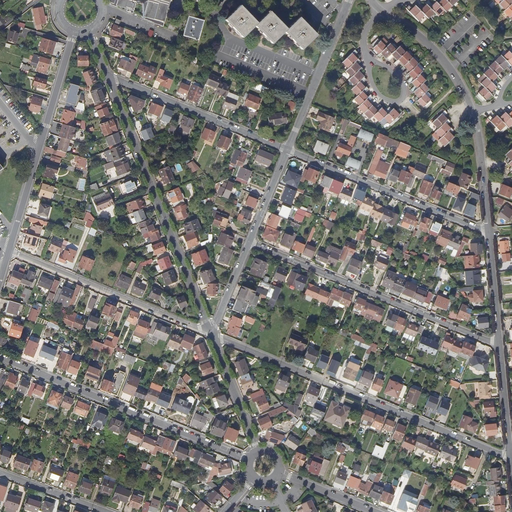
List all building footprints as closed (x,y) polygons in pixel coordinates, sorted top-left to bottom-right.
[(136,1),(131,0),(117,0),(116,5),(127,9),(127,11),(129,12),(129,10),(131,11),(130,13),(133,14),(136,1)] [(164,22),(170,0),(148,0),(144,16),(164,22)] [(439,0),(434,0),(436,2),(444,9),(445,11),(451,6),(445,0),(441,0),(441,1),(439,0)] [(502,0),(501,2),(499,3),(505,10),(511,2),(511,0),(502,0)] [(428,1),(426,3),(427,4),(434,12),(437,15),(444,9),(436,2),(432,5),(428,1)] [(423,8),(418,3),(415,6),(416,6),(424,15),(427,18),(434,12),(427,4),(423,8)] [(287,29),(280,22),(276,18),(270,11),(257,23),(251,16),(247,12),(240,5),(225,20),(231,26),(235,30),(242,37),(255,26),(261,33),(265,37),(272,44),(284,32),(291,38),(295,43),(301,49),(317,35),(310,28),(306,24),(300,17),(287,29)] [(38,25),(45,24),(42,6),(32,8),(36,27),(39,27),(38,25)] [(413,10),(410,12),(418,21),(424,15),(416,6),(413,10)] [(204,20),(188,16),(183,35),(198,40),(204,20)] [(122,30),(114,26),(110,34),(119,38),(122,30)] [(9,39),(16,42),(20,31),(12,28),(9,39)] [(57,40),(44,36),(40,49),(54,53),(57,40)] [(120,52),(124,43),(113,39),(109,47),(120,52)] [(371,45),(379,54),(380,52),(386,47),(378,39),(371,45)] [(383,55),(386,58),(396,50),(390,43),(386,47),(380,52),(383,55)] [(394,57),(397,60),(405,52),(399,46),(396,50),(386,58),(389,61),(394,57)] [(342,62),(349,68),(358,59),(354,56),(358,52),(355,50),(342,62)] [(401,62),(404,65),(412,58),(406,52),(405,52),(397,60),(394,63),(396,66),(401,62)] [(511,55),(511,54),(508,52),(502,58),(510,66),(511,63),(511,55)] [(36,60),(36,64),(40,65),(39,69),(48,72),(52,59),(35,54),(34,59),(36,60)] [(510,71),(511,69),(511,68),(510,66),(502,58),(500,56),(495,61),(502,69),(506,66),(510,71)] [(87,58),(77,58),(77,67),(87,67),(87,58)] [(407,69),(410,71),(416,65),(418,64),(412,58),(404,65),(407,69)] [(361,61),(359,59),(358,59),(349,68),(346,71),(352,77),(361,68),(358,65),(361,61)] [(131,64),(129,63),(121,60),(117,69),(122,71),(122,70),(132,74),(137,62),(132,60),(131,64)] [(499,72),(502,69),(495,61),(489,67),(490,68),(497,76),(501,80),(503,78),(499,72)] [(424,69),(418,63),(418,64),(416,65),(422,71),(424,69)] [(151,65),(149,69),(140,65),(136,75),(145,79),(146,78),(153,80),(155,75),(158,68),(151,65)] [(422,71),(416,65),(410,71),(408,73),(411,76),(406,81),(409,83),(411,81),(419,74),(422,71)] [(364,70),(362,67),(361,68),(352,77),(349,79),(355,85),(364,77),(361,73),(364,70)] [(490,68),(483,74),(487,78),(495,87),(498,84),(494,79),(497,76),(490,68)] [(175,83),(164,78),(165,76),(167,73),(160,70),(155,81),(161,83),(160,86),(172,91),(175,83)] [(83,74),(88,87),(96,83),(91,71),(83,74)] [(206,83),(217,88),(219,83),(221,79),(210,74),(206,83)] [(410,90),(412,93),(413,91),(422,83),(425,80),(419,74),(411,81),(415,85),(410,90)] [(48,79),(37,76),(35,85),(46,88),(48,79)] [(358,95),(365,88),(362,85),(367,80),(367,79),(364,77),(355,85),(352,89),(358,95)] [(487,78),(481,84),(484,87),(489,93),(492,90),(495,87),(487,78)] [(221,96),(226,98),(226,97),(230,87),(219,83),(217,88),(215,92),(221,94),(221,96)] [(413,99),(416,101),(417,100),(424,94),(429,89),(422,83),(413,91),(417,95),(413,99)] [(14,91),(15,87),(5,84),(12,93),(14,91)] [(182,95),(185,96),(187,91),(183,90),(185,85),(182,84),(178,93),(181,94),(182,95)] [(66,103),(76,106),(78,96),(77,95),(78,89),(79,87),(70,85),(69,89),(68,92),(69,92),(66,103)] [(191,91),(188,99),(195,103),(199,95),(201,96),(203,90),(201,89),(192,85),(190,91),(191,91)] [(369,90),(366,87),(365,88),(358,95),(354,99),(360,105),(367,97),(364,94),(369,90)] [(484,87),(476,95),(476,96),(482,103),(491,94),(489,93),(484,87)] [(95,105),(105,101),(100,89),(90,93),(95,105)] [(373,97),(371,94),(367,97),(360,105),(358,107),(364,112),(371,105),(368,102),(373,97)] [(432,103),(424,94),(417,100),(425,109),(432,103)] [(128,99),(131,107),(133,112),(140,109),(143,102),(130,97),(128,99)] [(222,107),(226,109),(226,108),(229,109),(229,110),(233,112),(237,102),(226,97),(226,98),(222,107)] [(260,100),(252,97),(247,107),(255,110),(260,100)] [(40,112),(43,99),(38,98),(38,100),(33,99),(30,109),(40,112)] [(84,110),(85,103),(78,101),(77,108),(84,110)] [(95,108),(99,118),(106,116),(109,114),(107,108),(108,108),(106,103),(95,108)] [(162,108),(152,104),(149,113),(158,117),(162,108)] [(375,109),(371,105),(364,112),(370,119),(374,115),(381,108),(382,107),(380,104),(375,109)] [(385,112),(381,108),(374,115),(379,121),(380,121),(391,110),(389,107),(385,112)] [(397,112),(393,108),(391,110),(380,121),(383,124),(384,124),(387,121),(390,124),(403,111),(400,109),(397,112)] [(447,113),(442,108),(437,113),(439,115),(432,122),(438,129),(447,120),(444,116),(447,113)] [(161,119),(169,123),(173,112),(165,109),(161,119)] [(64,110),(61,123),(71,126),(75,113),(71,112),(64,110)] [(285,112),(267,115),(269,125),(286,122),(285,112)] [(319,112),(317,118),(316,120),(321,122),(319,128),(329,132),(334,118),(319,112)] [(498,112),(496,115),(497,116),(505,125),(508,128),(511,123),(511,119),(506,113),(502,116),(498,112)] [(499,131),(505,125),(497,116),(493,119),(490,116),(487,118),(499,131)] [(193,121),(183,117),(179,127),(181,128),(181,130),(188,133),(193,121)] [(112,120),(116,131),(121,129),(117,118),(112,120)] [(343,135),(349,121),(345,119),(341,130),(339,134),(343,135)] [(450,122),(448,119),(447,120),(438,129),(435,131),(441,137),(448,131),(450,128),(447,125),(450,122)] [(104,136),(116,131),(112,120),(100,125),(104,136)] [(72,135),(74,128),(64,125),(60,137),(62,138),(70,140),(71,140),(72,137),(74,138),(75,135),(72,135)] [(144,142),(154,138),(150,128),(140,132),(144,142)] [(215,133),(205,129),(201,139),(211,143),(215,133)] [(357,137),(370,142),(373,135),(360,130),(357,137)] [(450,134),(448,131),(441,137),(438,140),(444,146),(454,137),(450,134)] [(121,142),(117,133),(106,138),(109,147),(121,142)] [(384,145),(388,137),(379,133),(376,142),(384,145)] [(221,136),(217,146),(226,149),(230,139),(221,136)] [(351,136),(347,146),(352,149),(356,139),(351,136)] [(396,145),(398,146),(400,142),(389,137),(385,145),(389,147),(392,142),(397,144),(396,145)] [(62,138),(58,150),(59,151),(67,153),(70,140),(62,138)] [(328,146),(317,142),(313,150),(325,155),(328,146)] [(406,152),(408,153),(411,147),(400,142),(398,146),(396,153),(404,156),(406,152)] [(342,158),(343,154),(349,156),(352,149),(347,146),(339,143),(336,151),(338,151),(337,156),(342,158)] [(122,154),(119,146),(104,152),(107,159),(107,160),(108,163),(124,157),(125,157),(124,153),(122,154)] [(57,156),(59,151),(58,150),(45,147),(44,152),(57,156)] [(241,166),(248,151),(242,148),(240,151),(235,149),(230,162),(235,164),(235,163),(241,166)] [(267,169),(272,156),(258,150),(252,163),(267,169)] [(374,161),(367,178),(371,180),(373,175),(379,162),(383,152),(378,150),(373,161),(374,161)] [(77,166),(85,168),(86,163),(85,163),(86,160),(77,157),(75,162),(78,163),(77,166)] [(130,172),(124,157),(108,163),(103,166),(105,171),(108,169),(108,168),(113,166),(118,176),(130,172)] [(361,163),(348,158),(345,165),(358,170),(361,163)] [(194,160),(187,164),(192,172),(199,168),(194,160)] [(377,176),(385,179),(390,166),(379,162),(373,175),(377,176)] [(444,171),(451,174),(454,165),(448,162),(444,171)] [(43,176),(52,179),(54,172),(57,173),(59,168),(47,165),(43,176)] [(412,176),(422,180),(426,170),(416,166),(412,176)] [(241,167),(234,180),(245,184),(251,171),(245,169),(241,167)] [(406,173),(402,171),(398,180),(401,182),(401,184),(403,185),(404,183),(407,184),(411,175),(412,175),(414,169),(409,167),(406,173)] [(170,177),(166,169),(159,172),(159,173),(158,174),(160,179),(162,178),(163,182),(165,181),(166,185),(175,181),(173,176),(170,177)] [(313,183),(318,173),(308,169),(307,170),(304,169),(301,177),(299,181),(302,182),(303,179),(313,183)] [(388,180),(396,183),(400,173),(392,170),(388,180)] [(283,182),(296,188),(299,181),(301,177),(287,171),(283,182)] [(462,173),(457,186),(459,188),(466,191),(472,177),(462,173)] [(136,189),(131,177),(126,179),(127,182),(123,184),(126,192),(136,189)] [(326,194),(327,191),(331,181),(332,180),(324,177),(320,186),(325,188),(323,193),(326,194)] [(327,191),(338,196),(341,189),(342,186),(331,181),(327,191)] [(232,184),(228,182),(225,189),(220,187),(217,194),(222,197),(227,198),(232,184)] [(456,195),(459,188),(457,186),(449,183),(446,189),(453,192),(453,194),(456,195)] [(96,184),(89,187),(89,193),(89,194),(99,190),(96,184)] [(431,187),(422,184),(418,194),(426,197),(431,187)] [(498,195),(508,199),(511,189),(511,188),(501,184),(499,188),(501,189),(498,195)] [(55,188),(43,185),(40,195),(52,199),(55,188)] [(184,204),(178,188),(168,192),(174,208),(184,204)] [(286,188),(280,201),(290,206),(296,192),(295,191),(286,188)] [(351,194),(341,189),(338,196),(337,198),(342,200),(341,204),(346,206),(351,194)] [(365,194),(356,190),(352,199),(361,202),(363,197),(365,194)] [(440,194),(433,191),(430,197),(437,200),(440,194)] [(114,204),(109,194),(105,195),(106,197),(93,202),(98,212),(110,206),(114,204)] [(244,206),(253,210),(257,201),(248,197),(244,206)] [(369,213),(373,204),(374,203),(370,201),(367,200),(367,199),(363,197),(361,202),(358,208),(369,213)] [(452,209),(460,212),(465,201),(457,197),(452,209)] [(142,203),(141,201),(131,206),(133,211),(142,208),(145,207),(143,202),(142,203)] [(474,217),(477,205),(468,202),(464,214),(474,217)] [(37,213),(46,216),(49,206),(40,204),(37,213)] [(380,208),(378,207),(378,206),(373,204),(369,213),(368,215),(379,220),(383,210),(383,209),(380,208)] [(291,209),(282,206),(282,208),(279,207),(277,212),(279,213),(279,215),(287,219),(291,209)] [(505,206),(499,215),(507,221),(508,219),(511,214),(511,210),(508,208),(506,206),(505,206)] [(186,208),(186,207),(175,211),(176,213),(175,213),(178,220),(187,216),(184,209),(186,208)] [(136,222),(145,218),(143,214),(142,212),(144,211),(142,208),(133,211),(131,212),(136,222)] [(219,226),(218,227),(223,229),(224,229),(228,220),(217,216),(219,212),(212,209),(212,216),(214,217),(212,223),(219,226)] [(301,222),(306,212),(298,209),(294,219),(301,222)] [(397,215),(383,210),(379,220),(378,220),(392,226),(397,215)] [(239,214),(237,219),(242,221),(242,220),(247,222),(250,215),(242,211),(241,215),(239,214)] [(280,217),(272,214),(268,222),(267,221),(266,225),(275,229),(280,217)] [(414,218),(405,214),(402,222),(411,226),(414,218)] [(103,233),(106,230),(96,219),(94,218),(93,222),(103,233)] [(137,223),(141,233),(142,233),(153,229),(149,218),(137,223)] [(418,229),(426,232),(430,221),(423,218),(422,220),(421,220),(418,225),(420,225),(418,229)] [(184,229),(186,234),(192,231),(199,229),(196,219),(184,224),(186,228),(184,229)] [(325,228),(332,231),(332,230),(329,228),(330,226),(333,227),(334,224),(328,222),(325,228)] [(437,231),(439,232),(440,229),(441,226),(439,226),(439,225),(434,223),(434,225),(432,224),(430,230),(436,232),(437,231)] [(33,224),(30,235),(39,237),(39,238),(42,227),(33,224)] [(157,231),(156,227),(153,229),(142,233),(144,238),(147,236),(149,241),(158,238),(156,232),(157,231)] [(279,232),(267,227),(263,237),(275,242),(279,232)] [(230,244),(235,234),(224,229),(223,229),(216,244),(224,247),(229,249),(231,245),(230,244)] [(442,230),(440,229),(439,232),(434,244),(436,244),(437,243),(446,246),(446,245),(450,236),(441,232),(442,230)] [(197,243),(192,231),(186,234),(183,235),(188,247),(197,243)] [(281,244),(291,248),(296,234),(294,233),(292,236),(285,233),(281,244)] [(313,235),(310,233),(307,241),(305,245),(302,253),(311,256),(313,251),(311,250),(312,247),(308,246),(313,235)] [(24,245),(34,248),(36,241),(37,242),(39,237),(30,235),(26,234),(25,238),(26,238),(24,245)] [(452,250),(457,252),(461,241),(450,236),(446,245),(453,248),(452,250)] [(469,238),(463,236),(461,241),(457,252),(455,257),(457,258),(458,257),(464,241),(467,242),(469,238)] [(500,239),(501,256),(502,256),(511,255),(511,254),(511,249),(511,238),(500,239)] [(49,249),(55,251),(59,253),(63,243),(53,239),(49,249)] [(302,253),(305,245),(295,241),(292,248),(302,253)] [(343,260),(345,255),(346,253),(352,255),(356,246),(344,241),(341,250),(339,254),(338,258),(343,260)] [(161,242),(151,246),(154,254),(164,250),(161,242)] [(470,245),(471,256),(476,256),(481,256),(480,244),(470,245)] [(227,265),(233,251),(229,249),(224,247),(218,261),(227,265)] [(73,261),(77,251),(69,248),(68,251),(66,250),(63,256),(61,255),(58,260),(65,263),(67,259),(73,261)] [(203,249),(190,254),(195,264),(207,259),(203,249)] [(324,260),(335,265),(338,258),(339,254),(329,249),(326,255),(318,251),(315,259),(323,262),(324,260)] [(511,259),(511,257),(511,255),(502,256),(504,268),(509,267),(508,260),(511,259)] [(84,256),(79,266),(90,271),(94,261),(93,260),(93,258),(89,256),(88,258),(84,256)] [(166,256),(157,260),(159,264),(155,265),(157,271),(161,269),(161,270),(170,266),(166,256)] [(373,265),(384,270),(388,260),(377,256),(373,265)] [(477,260),(476,256),(471,256),(466,257),(467,269),(477,268),(476,260),(477,260)] [(256,258),(250,272),(260,276),(266,263),(256,258)] [(346,270),(356,274),(361,262),(351,258),(346,270)] [(277,266),(273,275),(283,280),(287,271),(283,270),(281,269),(281,267),(277,266)] [(202,276),(204,283),(211,280),(214,279),(210,267),(198,272),(200,277),(202,276)] [(434,277),(439,279),(439,277),(443,269),(438,267),(434,277)] [(8,282),(18,287),(21,281),(24,274),(25,271),(20,269),(18,273),(13,271),(8,282)] [(176,281),(172,269),(162,273),(166,285),(176,281)] [(449,271),(443,269),(439,277),(447,280),(449,275),(448,274),(449,271)] [(27,275),(24,274),(21,281),(31,286),(34,278),(35,278),(36,276),(34,275),(35,273),(29,271),(27,275)] [(386,285),(390,286),(394,276),(395,274),(387,271),(381,285),(385,286),(386,285)] [(479,275),(478,271),(463,272),(465,285),(478,284),(477,275),(479,275)] [(306,278),(291,272),(286,284),(301,290),(306,278)] [(117,284),(128,288),(132,279),(122,274),(117,284)] [(405,281),(394,276),(390,286),(390,287),(401,292),(405,281)] [(38,286),(49,290),(52,282),(41,278),(38,286)] [(54,280),(47,295),(52,297),(53,294),(59,282),(54,280)] [(146,284),(135,280),(131,290),(142,295),(146,284)] [(417,285),(405,281),(401,292),(412,297),(416,287),(417,285)] [(315,298),(319,288),(312,285),(308,283),(304,294),(315,299),(315,298)] [(215,293),(215,284),(207,284),(207,289),(206,289),(206,294),(210,294),(210,296),(212,296),(212,293),(215,293)] [(75,303),(81,287),(77,285),(74,293),(70,301),(75,303)] [(274,289),(272,295),(268,302),(273,304),(280,288),(272,285),(271,287),(271,288),(274,289)] [(241,286),(231,309),(247,316),(249,310),(247,309),(255,291),(241,286)] [(162,291),(152,287),(149,296),(158,300),(162,291)] [(319,287),(319,288),(315,298),(323,302),(327,292),(322,290),(323,289),(319,287)] [(433,294),(416,287),(412,297),(429,303),(433,294)] [(472,297),(469,297),(468,299),(471,303),(471,302),(473,302),(473,303),(482,302),(481,291),(476,291),(475,287),(458,289),(461,294),(472,293),(472,297)] [(24,301),(28,302),(33,289),(31,288),(28,296),(26,295),(24,301)] [(57,302),(68,307),(70,303),(70,301),(74,293),(63,288),(62,290),(58,299),(57,302)] [(332,300),(338,302),(341,293),(331,288),(329,293),(325,302),(330,304),(332,300)] [(351,295),(342,291),(341,293),(338,302),(342,304),(346,306),(351,295)] [(449,300),(437,296),(433,304),(445,309),(449,300)] [(187,306),(183,297),(176,300),(180,309),(187,306)] [(352,307),(360,310),(364,302),(364,301),(356,297),(352,307)] [(88,309),(92,310),(96,300),(92,298),(88,309)] [(7,312),(16,315),(19,304),(10,301),(7,312)] [(365,311),(374,315),(372,319),(378,322),(383,310),(377,307),(368,304),(364,302),(360,310),(359,314),(363,315),(365,311)] [(110,305),(106,303),(102,313),(111,317),(116,306),(110,304),(110,305)] [(33,319),(36,320),(37,317),(39,313),(42,307),(33,304),(28,319),(33,320),(33,319)] [(456,317),(466,321),(469,315),(463,313),(466,306),(461,304),(456,317)] [(133,322),(134,323),(135,320),(136,320),(138,315),(131,312),(127,320),(133,322)] [(391,327),(396,316),(388,313),(384,324),(391,327)] [(69,317),(65,315),(62,321),(73,326),(76,318),(77,316),(72,314),(72,316),(70,315),(69,317)] [(99,319),(90,315),(86,324),(95,328),(99,319)] [(228,319),(227,322),(228,323),(238,327),(241,319),(231,315),(230,317),(229,319),(228,319)] [(404,320),(396,316),(391,327),(400,331),(404,320)] [(83,321),(76,318),(73,326),(80,329),(83,321)] [(485,318),(476,319),(477,327),(486,326),(485,318)] [(132,335),(144,339),(150,325),(139,320),(132,335)] [(9,335),(19,337),(22,324),(12,321),(9,335)] [(58,330),(60,326),(49,321),(47,326),(58,330)] [(170,328),(155,322),(150,333),(166,340),(170,328)] [(402,331),(414,336),(418,327),(406,322),(402,331)] [(238,327),(228,323),(226,326),(227,327),(226,329),(225,331),(235,335),(239,327),(238,327)] [(175,335),(172,334),(167,345),(178,350),(179,346),(182,338),(179,337),(179,336),(176,335),(175,335)] [(195,339),(184,334),(182,338),(179,346),(190,350),(195,339)] [(306,340),(290,334),(287,342),(296,346),(295,348),(302,351),(306,340)] [(112,337),(107,335),(103,344),(114,348),(115,345),(118,338),(113,336),(112,337)] [(447,348),(451,339),(451,338),(447,336),(443,335),(439,345),(447,348)] [(435,344),(420,337),(416,348),(431,354),(435,344)] [(100,350),(111,355),(114,348),(103,344),(94,340),(92,339),(90,346),(93,348),(94,345),(101,348),(100,350)] [(458,349),(461,342),(457,340),(457,341),(451,339),(447,348),(446,349),(456,353),(458,351),(458,349)] [(24,353),(32,357),(38,344),(30,340),(24,353)] [(368,345),(356,340),(354,344),(366,349),(362,357),(366,358),(368,353),(369,350),(371,346),(368,345)] [(458,349),(458,351),(469,356),(470,354),(474,344),(471,343),(470,345),(462,341),(461,342),(458,349)] [(198,361),(207,358),(201,344),(193,347),(198,361)] [(302,358),(313,363),(317,352),(306,347),(302,358)] [(57,367),(65,370),(71,356),(67,355),(63,353),(57,367)] [(123,359),(134,364),(136,358),(127,353),(126,353),(123,359)] [(478,370),(483,371),(487,361),(482,360),(482,359),(478,357),(477,358),(470,354),(469,356),(466,364),(473,367),(474,369),(477,370),(478,370)] [(50,367),(55,369),(58,360),(53,358),(50,367)] [(234,362),(239,376),(248,372),(243,358),(234,362)] [(80,364),(71,360),(67,371),(75,374),(80,364)] [(166,361),(164,368),(173,371),(175,364),(166,361)] [(212,373),(207,361),(198,364),(202,376),(212,373)] [(88,366),(84,376),(96,381),(100,371),(88,366)] [(355,371),(345,367),(341,376),(351,380),(355,371)] [(122,375),(124,371),(121,370),(119,373),(118,373),(113,382),(105,379),(100,388),(115,395),(123,375),(122,375)] [(356,381),(367,386),(372,375),(361,370),(356,381)] [(14,374),(9,372),(9,373),(8,375),(4,384),(13,388),(17,378),(13,376),(14,374)] [(290,378),(280,374),(276,383),(274,388),(284,392),(286,387),(290,378)] [(186,375),(182,379),(186,383),(191,378),(189,376),(188,377),(186,375)] [(249,375),(240,379),(244,389),(253,385),(249,375)] [(370,388),(378,391),(382,381),(374,377),(370,388)] [(212,384),(210,378),(198,383),(201,389),(204,388),(207,396),(219,391),(216,383),(212,384)] [(451,378),(448,383),(458,388),(460,382),(451,378)] [(30,383),(21,379),(17,389),(25,393),(30,383)] [(400,385),(388,380),(383,392),(388,395),(389,394),(396,397),(400,385)] [(490,387),(490,381),(477,382),(478,395),(489,394),(490,394),(489,388),(490,387)] [(45,388),(33,383),(29,391),(42,396),(45,388)] [(136,388),(125,383),(122,392),(133,396),(136,389),(136,388)] [(145,397),(156,402),(159,393),(149,388),(147,393),(145,397)] [(414,405),(419,392),(409,388),(404,401),(414,405)] [(147,393),(136,389),(133,396),(144,400),(145,397),(147,393)] [(304,398),(314,402),(317,393),(308,389),(304,398)] [(247,396),(249,400),(251,399),(263,394),(265,393),(264,390),(247,396)] [(54,391),(48,405),(56,408),(62,395),(54,391)] [(155,403),(166,408),(170,397),(159,393),(156,402),(155,403)] [(293,406),(283,402),(281,405),(281,406),(288,411),(292,414),(293,415),(296,409),(302,395),(298,393),(293,406)] [(260,411),(268,408),(263,394),(251,399),(252,402),(255,401),(260,411)] [(424,405),(432,408),(437,399),(428,395),(424,405)] [(73,399),(65,396),(61,405),(69,409),(73,399)] [(191,404),(192,405),(194,399),(193,398),(193,397),(192,397),(192,396),(191,396),(190,396),(189,396),(189,397),(188,397),(185,402),(176,398),(172,408),(187,414),(191,404)] [(223,396),(212,401),(216,409),(227,404),(223,396)] [(435,411),(443,415),(448,404),(439,400),(435,411)] [(340,426),(348,408),(342,406),(341,408),(335,405),(336,403),(331,401),(323,419),(340,426)] [(483,412),(492,411),(491,401),(481,402),(483,412)] [(83,414),(87,405),(79,402),(75,411),(83,414)] [(310,412),(321,417),(325,406),(321,405),(321,406),(313,403),(310,412)] [(278,412),(276,408),(274,408),(261,414),(263,417),(257,420),(261,429),(271,425),(268,417),(278,412)] [(366,421),(365,424),(369,425),(374,414),(363,409),(360,418),(363,419),(366,421)] [(103,429),(108,416),(97,412),(92,425),(103,429)] [(471,417),(462,413),(457,425),(472,432),(476,424),(469,421),(471,417)] [(206,418),(195,414),(191,424),(202,428),(206,418)] [(382,417),(374,414),(369,425),(378,428),(382,417)] [(124,423),(113,419),(109,429),(120,433),(124,423)] [(389,430),(389,429),(392,421),(385,419),(381,427),(389,430)] [(216,420),(210,433),(220,437),(226,424),(216,420)] [(395,436),(394,437),(399,439),(404,427),(396,423),(393,430),(391,435),(395,436)] [(494,423),(483,424),(484,434),(494,433),(495,433),(494,423)] [(228,427),(224,438),(233,442),(237,431),(228,427)] [(140,443),(143,435),(139,433),(140,432),(129,428),(126,437),(140,443)] [(264,438),(276,444),(284,435),(285,433),(280,431),(279,432),(269,428),(268,430),(267,430),(264,438)] [(153,449),(155,450),(161,436),(159,435),(157,438),(153,449)] [(283,443),(293,450),(299,441),(288,435),(283,443)] [(175,441),(161,436),(155,450),(169,456),(175,441)] [(381,449),(374,446),(370,455),(381,460),(381,458),(390,438),(386,436),(381,449)] [(410,439),(408,438),(404,436),(400,445),(411,449),(413,445),(415,439),(411,437),(410,439)] [(428,440),(417,436),(415,439),(413,445),(424,450),(428,440)] [(140,446),(152,450),(153,449),(157,438),(153,437),(152,440),(149,439),(144,437),(140,446)] [(438,445),(428,440),(424,450),(423,451),(434,456),(438,445)] [(343,449),(346,450),(348,446),(340,443),(339,447),(336,446),(334,450),(337,451),(337,452),(341,454),(343,449)] [(456,451),(442,445),(437,455),(452,461),(456,451)] [(188,451),(176,446),(173,455),(185,460),(188,451)] [(192,450),(189,449),(188,451),(185,460),(197,465),(197,464),(202,453),(192,449),(192,450)] [(2,450),(0,455),(0,459),(8,463),(12,453),(2,450)] [(197,464),(207,468),(205,473),(209,475),(213,466),(215,459),(202,454),(202,453),(197,464)] [(291,463),(300,466),(304,457),(295,453),(291,463)] [(14,465),(27,470),(30,460),(17,455),(14,465)] [(319,465),(321,459),(312,455),(310,459),(310,461),(319,465)] [(474,468),(477,459),(474,457),(473,458),(467,456),(463,463),(474,468)] [(310,459),(307,458),(303,468),(306,469),(305,470),(315,474),(319,465),(310,461),(310,459)] [(315,474),(322,477),(328,461),(322,458),(321,459),(319,465),(315,474)] [(34,459),(31,468),(40,472),(43,462),(34,459)] [(213,466),(209,475),(213,476),(214,474),(217,476),(218,471),(220,475),(230,472),(228,463),(217,466),(218,468),(213,466)] [(359,467),(353,465),(350,471),(356,474),(359,467)] [(47,477),(60,481),(64,471),(51,467),(47,477)] [(344,478),(347,479),(348,477),(348,475),(350,472),(351,470),(347,468),(345,474),(337,471),(333,482),(341,485),(344,478)] [(499,468),(488,469),(489,472),(490,480),(497,480),(500,479),(499,468)] [(395,488),(417,497),(418,495),(422,486),(416,484),(419,476),(403,469),(395,488)] [(62,484),(71,487),(74,480),(75,481),(78,475),(67,471),(62,484)] [(370,482),(371,482),(374,476),(369,474),(365,485),(359,482),(356,490),(358,490),(357,491),(364,494),(370,482)] [(465,480),(454,475),(449,485),(461,489),(465,480)] [(84,477),(79,490),(89,494),(94,480),(84,477)] [(344,486),(355,491),(356,490),(359,482),(348,477),(347,479),(344,486)] [(100,490),(111,494),(115,483),(104,479),(100,490)] [(170,485),(186,491),(187,489),(188,486),(175,482),(172,480),(170,485)] [(232,485),(225,480),(218,488),(211,482),(206,483),(212,489),(217,492),(219,490),(224,494),(232,485)] [(491,485),(492,496),(500,496),(498,483),(497,484),(497,480),(490,480),(489,480),(490,484),(490,485),(491,485)] [(423,487),(422,486),(418,495),(422,496),(427,486),(428,486),(430,482),(425,481),(423,487)] [(367,496),(377,500),(381,492),(382,490),(371,486),(367,496)] [(121,500),(127,502),(131,492),(118,487),(113,501),(120,503),(121,500)] [(379,501),(388,505),(395,488),(392,487),(392,489),(389,488),(389,490),(390,491),(388,494),(381,492),(377,500),(377,502),(379,502),(379,501)] [(219,501),(222,497),(217,492),(212,489),(205,499),(213,506),(218,500),(219,501)] [(17,510),(20,501),(15,499),(16,497),(7,494),(4,506),(17,510)] [(492,496),(494,511),(504,511),(503,501),(504,501),(503,495),(500,496),(492,496)] [(25,508),(35,511),(37,511),(41,503),(28,498),(25,508)] [(129,508),(138,511),(141,502),(132,499),(129,508)] [(195,511),(206,511),(210,508),(200,500),(192,509),(195,511)] [(310,500),(301,504),(303,508),(298,511),(304,511),(314,508),(310,500)] [(51,511),(54,505),(45,501),(42,511),(45,511),(51,511)] [(141,511),(156,511),(159,505),(152,503),(152,504),(145,502),(141,511)]
